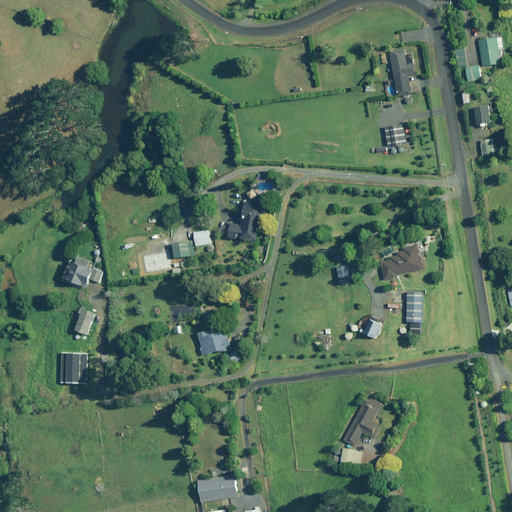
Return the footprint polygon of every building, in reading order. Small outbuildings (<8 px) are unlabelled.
[(503,41),(502,37),(478,39),(483,68),(506,64),(504,49),(503,44),(503,41)] [(465,48),(455,49),(458,67),(468,65),(465,48)] [(407,64),(405,49),(390,51),(396,97),(411,95),(409,76),(415,75),(414,63),(407,64)] [(480,65),(467,67),(468,81),(482,80),(480,65)] [(411,97),(410,96),(409,96),(408,96),(407,96),(406,97),(405,98),(404,99),(404,100),(404,101),(404,102),(405,103),(406,104),(407,105),(408,105),(409,105),(410,105),(410,104),(411,104),(412,104),(412,103),(412,102),(413,102),(413,101),(413,100),(413,99),(412,99),(412,98),(412,97),(411,97)] [(486,123),(492,122),(490,106),(475,108),(476,124),(481,124),(482,127),(487,127),(486,123)] [(404,124),(384,127),(387,146),(407,143),(404,124)] [(481,140),(482,157),(501,155),(500,149),(494,149),(494,139),(481,140)] [(263,205),(244,202),(240,223),(230,221),(227,236),(256,242),(263,205)] [(208,229),(193,231),(195,245),(211,243),(208,229)] [(192,240),(171,243),(173,258),(194,255),(192,240)] [(398,274),(424,268),(422,258),(420,258),(417,244),(403,247),(404,250),(397,252),(398,255),(391,256),(392,259),(381,261),(385,280),(398,277),(398,274)] [(70,259),(62,280),(87,290),(97,264),(77,256),(75,261),(70,259)] [(335,275),(335,273),(330,273),(330,284),(335,284),(335,279),(340,279),(340,275),(335,275)] [(423,292),(408,291),(406,322),(422,323),(423,292)] [(94,313),(79,308),(78,314),(80,314),(74,331),(87,335),(94,313)] [(382,325),(370,320),(364,333),(376,338),(382,325)] [(226,327),(198,333),(201,347),(200,348),(201,355),(231,349),(226,327)] [(375,439),(382,426),(374,421),(382,405),(367,397),(344,440),(355,446),(362,432),(375,439)] [(353,463),(362,464),(364,452),(344,448),(341,466),(352,468),(353,463)] [(235,475),(198,480),(201,503),(239,498),(235,475)]
